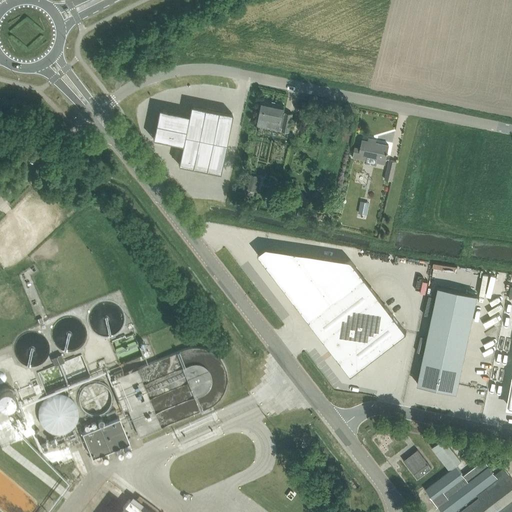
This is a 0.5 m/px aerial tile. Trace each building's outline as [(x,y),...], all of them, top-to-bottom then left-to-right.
[(262,100),(258,118),(269,120),(267,127),(289,132),(293,113),(285,112),(285,113),(283,112),(284,105),(262,100)] [(156,132),(186,138),(179,168),(221,177),(233,118),(162,102),(156,132)] [(356,146),(353,157),(367,160),(368,155),(377,157),(376,162),(385,164),(389,144),(363,139),(361,148),(356,146)] [(15,154),(22,162),(26,158),(20,150),(15,154)] [(392,181),(397,161),(389,159),(384,179),(392,181)] [(247,189),(248,189),(247,194),(253,196),(255,191),(258,191),(261,176),(251,174),(247,189)] [(361,200),(358,212),(367,214),(370,202),(361,200)] [(365,276),(309,319),(351,374),(407,332),(365,276)] [(478,294),(439,286),(418,383),(457,392),(478,294)] [(511,344),(500,402),(511,404),(511,344)] [(51,358),(55,366),(64,362),(61,354),(51,358)] [(98,361),(100,368),(107,365),(104,359),(98,361)] [(139,435),(161,426),(137,368),(124,373),(122,369),(114,372),(116,377),(111,379),(123,408),(127,407),(139,435)] [(3,388),(7,403),(30,397),(28,390),(22,392),(20,384),(3,388)] [(23,410),(12,414),(14,420),(25,415),(23,410)] [(118,415),(104,421),(104,420),(103,419),(103,418),(102,418),(101,418),(100,418),(99,418),(98,419),(98,420),(98,421),(98,422),(98,423),(99,424),(81,431),(92,456),(129,440),(118,415)] [(461,461),(445,439),(444,438),(443,439),(432,447),(450,470),(457,464),(461,461)] [(418,449),(404,460),(418,478),(431,467),(418,449)] [(443,511),(452,511),(478,492),(480,495),(509,473),(504,467),(495,474),(484,459),(464,474),(456,465),(426,489),(443,511)] [(511,511),(511,477),(509,473),(480,495),(478,492),(452,511),(511,511)] [(129,511),(146,511),(129,499),(123,507),(129,511)]
